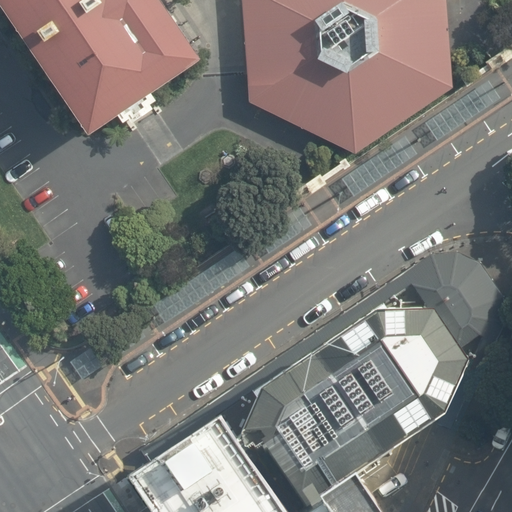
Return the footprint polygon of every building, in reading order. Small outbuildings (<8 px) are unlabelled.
[(0,0),(0,4),(94,140),(122,121),(138,110),(154,99),(205,66),(161,0),(0,0)] [(454,86),(447,0),(243,0),(251,99),(356,151),(454,86)] [(502,98),(490,81),(427,123),(439,140),(502,98)] [(154,99),(122,121),(125,124),(131,121),(134,125),(144,119),(155,111),(152,106),(157,103),(154,99)] [(419,154),(407,136),(343,178),(355,196),(419,154)] [(270,253),(313,225),(302,208),(259,235),(270,253)] [(167,323),(252,266),(239,248),(155,305),(167,323)] [(150,462),(125,478),(147,511),(380,511),(359,479),(439,425),(458,433),(505,322),(505,296),(480,261),(459,251),(451,252),(432,253),(142,450),(150,462)] [(84,379),(145,338),(134,321),(72,362),(84,379)]
